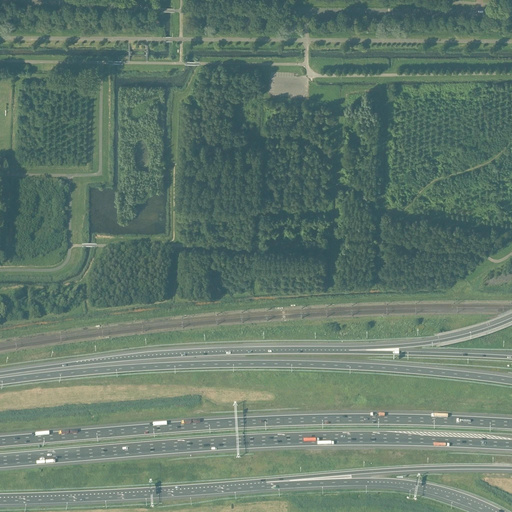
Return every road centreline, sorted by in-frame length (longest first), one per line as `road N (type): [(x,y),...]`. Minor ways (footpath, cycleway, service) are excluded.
road 1 (motorway): [(511,382),(257,363),(0,381)]
road 2 (motorway): [(0,460),(300,439),(511,445)]
road 3 (motorway): [(511,424),(242,422),(0,438)]
road 4 (motorway): [(347,350),(194,353),(0,373)]
road 5 (unclassified): [(0,1),(305,11)]
road 6 (motorway): [(0,498),(265,483)]
road 7 (motorway): [(265,483),(511,468)]
road 8 (motorway): [(265,483),(422,486),(495,511)]
road 9 (unclassified): [(305,11),(511,12)]
road 10 (motorway): [(511,320),(439,340),(347,350)]
road 11 (motorway): [(511,358),(347,350)]
